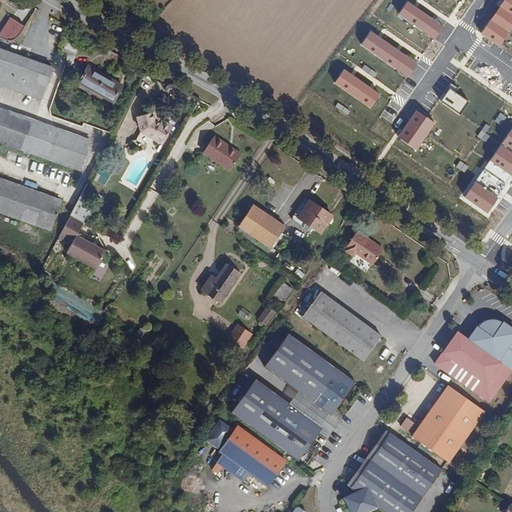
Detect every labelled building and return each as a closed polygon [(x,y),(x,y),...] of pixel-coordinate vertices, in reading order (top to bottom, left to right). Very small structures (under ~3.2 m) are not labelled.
[(511,0),(504,0),(481,33),(499,45),(511,26),(511,0)] [(399,14),(435,39),(444,26),(408,1),(399,14)] [(17,37),(25,28),(12,20),(0,35),(0,39),(6,42),(9,42),(11,41),(13,41),(15,39),(17,37)] [(361,45),(408,77),(418,62),(371,30),(361,45)] [(0,85),(32,98),(44,68),(0,50),(0,85)] [(50,70),(44,68),(32,98),(39,101),(50,70)] [(120,89),(87,69),(78,84),(111,104),(120,89)] [(334,82),(370,108),(380,94),(344,69),(334,82)] [(440,101),(460,114),(469,101),(449,88),(440,101)] [(0,141),(12,145),(24,117),(0,109),(0,141)] [(399,136),(417,149),(435,123),(417,110),(399,136)] [(155,123),(153,115),(136,119),(140,134),(162,146),(171,130),(160,123),(159,125),(155,123)] [(89,140),(24,117),(12,145),(79,168),(89,140)] [(511,128),(465,196),(487,211),(511,174),(511,128)] [(240,155),(214,138),(203,154),(229,172),(240,155)] [(101,169),(95,179),(104,184),(110,175),(101,169)] [(0,179),(0,211),(50,229),(60,200),(0,179)] [(332,215),(310,200),(298,217),(321,233),(332,215)] [(253,205),(239,226),(241,227),(238,233),(247,239),(251,233),(271,247),(284,226),(253,205)] [(85,223),(71,216),(60,238),(72,244),(68,253),(98,268),(107,249),(79,236),(85,223)] [(382,250),(357,232),(347,248),(372,265),(382,250)] [(227,264),(221,272),(224,275),(221,278),(218,276),(217,278),(212,276),(202,291),(220,303),(241,273),(238,271),(242,265),(234,260),(230,265),(227,264)] [(275,294),(285,301),(294,289),(284,282),(275,294)] [(319,292),(302,315),(363,360),(380,336),(319,292)] [(274,312),(267,307),(258,319),(265,324),(274,312)] [(242,308),(238,314),(249,320),(252,313),(242,308)] [(511,326),(501,319),(500,321),(498,320),(497,319),(494,319),(491,318),(489,318),(486,319),(483,321),(480,323),(478,326),(476,324),(467,337),(511,367),(511,365),(511,326)] [(251,333),(238,324),(228,339),(241,348),(251,333)] [(511,371),(457,331),(434,363),(489,403),(511,371)] [(288,332),(264,366),(297,390),(327,411),(330,407),(351,378),(288,332)] [(142,338),(137,335),(132,342),(137,346),(142,338)] [(255,378),(232,409),(294,456),(315,428),(318,423),(289,402),(255,378)] [(297,390),(289,402),(318,423),(315,428),(294,456),(297,459),(318,430),(326,436),(341,415),(333,409),(354,381),(351,378),(330,407),(327,411),(297,390)] [(483,408),(446,383),(410,435),(448,460),(483,408)] [(224,451),(220,457),(225,460),(228,454),(251,470),(269,483),(286,459),(238,424),(220,448),(224,451)] [(410,511),(442,466),(389,429),(384,437),(351,485),(355,489),(343,495),(350,511),(362,511),(378,505),(388,511),(410,511)] [(225,460),(220,457),(218,460),(245,479),(251,470),(228,454),(225,460)] [(511,511),(511,501),(509,500),(502,511),(511,511)]
